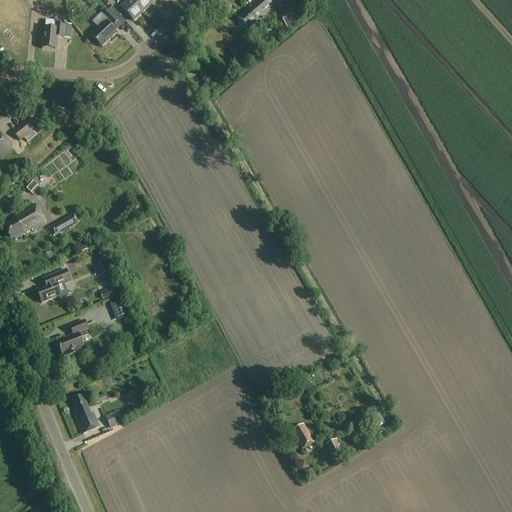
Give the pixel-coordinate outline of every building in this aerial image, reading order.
[(122,0),(125,3),(120,8),(134,22),(143,13),(130,0),(122,0)] [(130,0),(143,13),(152,5),(147,0),(130,0)] [(262,19),(274,9),(266,0),(257,0),(251,5),(252,6),(239,18),(247,28),(260,17),(262,19)] [(106,9),(104,7),(102,8),(99,11),(101,14),(92,22),(98,28),(90,35),(101,46),(115,32),(110,27),(117,20),(108,11),(106,9)] [(290,7),(278,18),(287,28),(300,18),(290,7)] [(65,24),(55,23),(55,22),(45,21),(45,28),(43,28),(42,48),(55,50),(57,37),(63,37),(65,24)] [(8,28),(2,33),(10,42),(15,37),(8,28)] [(33,131),(25,122),(12,133),(20,142),(23,139),(32,132),(33,131)] [(36,136),(32,132),(23,139),(27,143),(36,136)] [(0,158),(11,150),(0,135),(0,158)] [(34,178),(31,181),(38,187),(41,185),(34,178)] [(9,189),(11,190),(13,188),(11,187),(14,184),(11,181),(5,186),(9,190),(9,189)] [(16,187),(10,194),(15,199),(22,191),(16,187)] [(14,239),(15,241),(45,225),(35,206),(19,214),(21,217),(3,227),(10,240),(14,239)] [(54,225),(59,235),(73,227),(68,217),(54,225)] [(87,251),(84,245),(79,248),(82,254),(87,251)] [(81,269),(86,279),(94,275),(89,266),(81,269)] [(41,304),(58,297),(59,297),(65,295),(61,285),(70,281),(65,270),(44,279),(47,287),(45,288),(36,291),(41,304)] [(115,288),(100,294),(102,300),(117,295),(115,288)] [(93,305),(69,312),(71,319),(79,316),(81,320),(95,315),(99,327),(111,323),(106,306),(94,309),(93,305)] [(113,315),(116,322),(127,317),(124,310),(113,315)] [(56,344),(62,359),(83,350),(79,340),(87,337),(85,333),(87,332),(84,322),(69,328),(73,337),(56,344)] [(96,366),(100,373),(111,368),(107,361),(96,366)] [(91,415),(83,396),(72,401),(77,415),(75,416),(82,434),(99,428),(94,414),(91,415)] [(104,396),(93,401),(95,405),(106,400),(104,396)] [(127,399),(132,411),(127,413),(129,416),(134,414),(134,413),(138,411),(136,407),(139,405),(135,396),(127,399)] [(123,409),(119,399),(113,402),(117,412),(123,409)] [(105,418),(110,429),(123,424),(118,412),(105,418)] [(384,425),(379,415),(366,422),(369,428),(372,427),(374,431),(384,425)] [(314,442),(303,424),(291,431),(296,440),(297,439),(303,448),(314,442)] [(297,451),(289,431),(275,437),(279,446),(285,444),(289,455),(297,451)] [(325,445),(331,457),(342,452),(339,446),(340,446),(337,439),(325,445)] [(297,465),(301,472),(309,468),(305,460),(297,465)]
